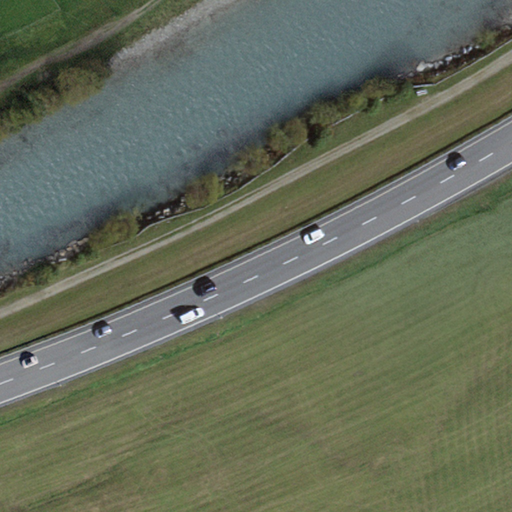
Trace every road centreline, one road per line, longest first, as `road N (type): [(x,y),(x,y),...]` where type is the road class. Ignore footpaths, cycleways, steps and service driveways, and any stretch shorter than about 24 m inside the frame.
road 1 (track): [(0,314),(193,228),(511,55)]
road 2 (primary): [(511,143),(318,246),(0,383)]
